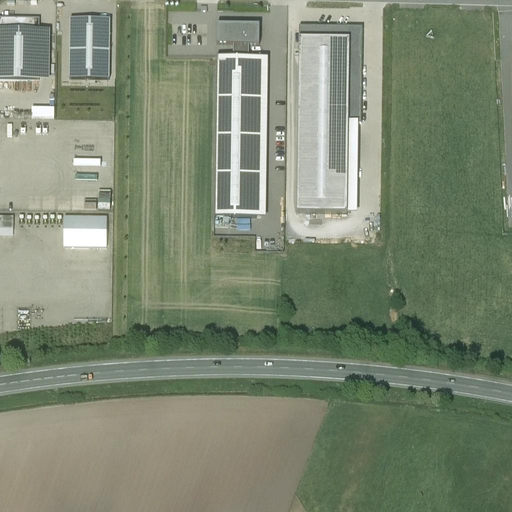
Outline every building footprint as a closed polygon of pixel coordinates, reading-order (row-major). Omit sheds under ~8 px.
[(72,81),(111,81),(111,21),(72,21),(72,81)] [(260,27),(217,26),(217,46),(260,47),(260,27)] [(0,29),(0,80),(50,81),(51,31),(0,29)] [(352,209),(356,33),(305,32),(301,208),(352,209)] [(217,58),(214,217),(265,218),(268,59),(217,58)] [(76,191),(76,204),(103,204),(103,191),(76,191)] [(16,237),(16,217),(0,217),(0,228),(2,229),(2,237),(16,237)] [(107,220),(64,219),(64,250),(107,250),(107,220)]
